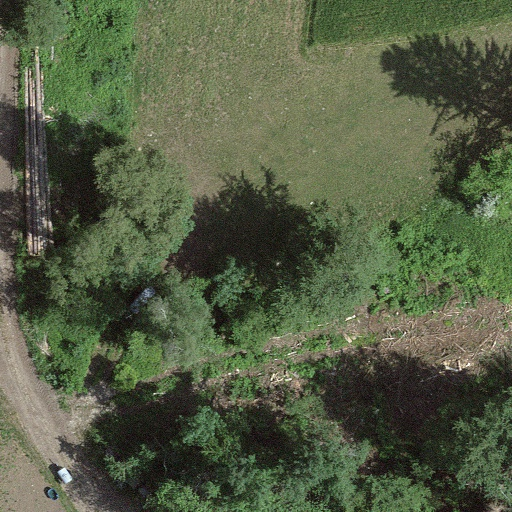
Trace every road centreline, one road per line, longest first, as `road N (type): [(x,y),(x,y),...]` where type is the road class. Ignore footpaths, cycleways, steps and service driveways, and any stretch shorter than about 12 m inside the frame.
road 1 (track): [(97,511),(11,392),(0,335)]
road 2 (track): [(0,144),(11,0)]
